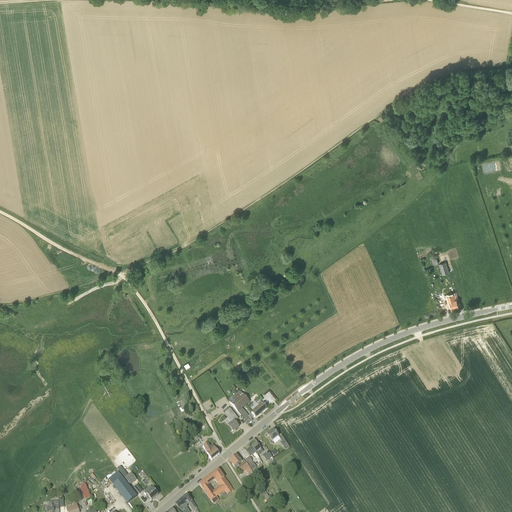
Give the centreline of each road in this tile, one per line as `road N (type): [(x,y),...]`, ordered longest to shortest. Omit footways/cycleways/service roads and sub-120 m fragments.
road 1 (tertiary): [(159,511),(339,365),(418,328),(511,306)]
road 2 (track): [(125,278),(263,196),(373,116)]
road 3 (track): [(226,455),(125,278)]
road 4 (track): [(394,0),(228,0)]
road 5 (track): [(114,271),(0,212)]
